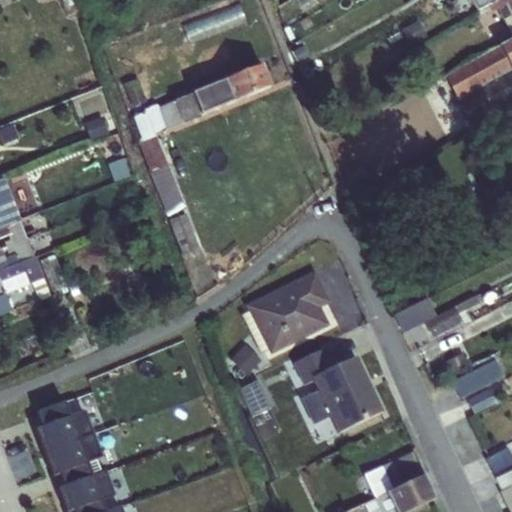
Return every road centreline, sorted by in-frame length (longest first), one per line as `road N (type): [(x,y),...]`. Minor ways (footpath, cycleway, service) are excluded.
road 1 (residential): [(330,208),(211,301),(0,398)]
road 2 (residential): [(472,511),(330,208)]
